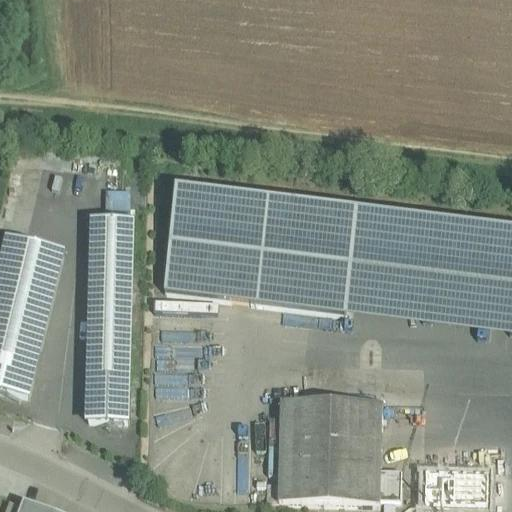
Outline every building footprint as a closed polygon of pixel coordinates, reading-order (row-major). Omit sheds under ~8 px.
[(347,322),(359,221),(177,198),(165,299),(347,322)] [(511,240),(359,221),(347,322),(511,341),(511,240)] [(89,389),(130,389),(134,228),(93,227),(89,389)] [(0,260),(0,366),(35,375),(63,259),(4,244),(0,260)] [(35,375),(0,366),(0,396),(20,401),(28,403),(35,375)] [(124,428),(129,429),(130,389),(89,389),(88,428),(95,428),(124,428)] [(20,401),(0,396),(0,404),(4,405),(5,402),(19,405),(20,401)] [(383,411),(282,408),(280,488),(380,491),(381,477),(383,411)] [(124,428),(95,428),(95,432),(109,432),(109,436),(123,436),(124,428)] [(402,478),(381,477),(380,491),(380,507),(401,507),(402,478)] [(380,491),(280,488),(279,509),(380,511),(380,507),(380,491)]
